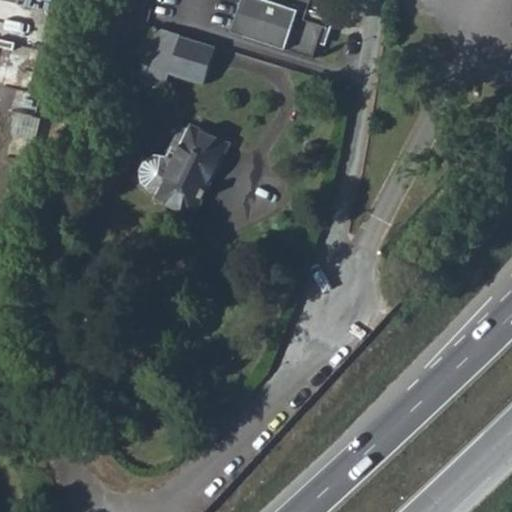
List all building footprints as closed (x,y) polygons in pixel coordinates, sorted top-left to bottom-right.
[(236,0),(226,30),(307,58),(319,26),(322,27),(330,5),(316,0),(236,0)] [(164,86),(169,67),(179,35),(158,28),(147,63),(163,68),(159,85),(164,86)] [(169,67),(206,78),(215,45),(179,35),(169,67)] [(0,51),(15,55),(16,48),(0,43),(0,51)] [(147,63),(142,80),(159,85),(163,68),(147,63)] [(142,80),(135,79),(131,95),(138,97),(142,80)] [(160,194),(158,198),(195,216),(230,144),(191,126),(189,131),(181,128),(168,155),(156,153),(145,160),(141,169),(141,182),(151,191),(160,194)] [(356,229),(353,236),(375,248),(379,241),(356,229)]
